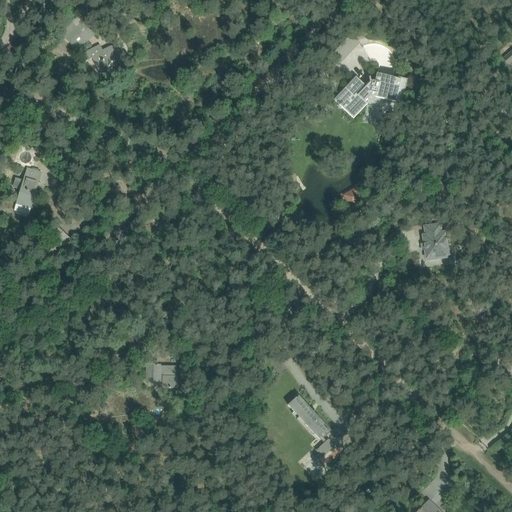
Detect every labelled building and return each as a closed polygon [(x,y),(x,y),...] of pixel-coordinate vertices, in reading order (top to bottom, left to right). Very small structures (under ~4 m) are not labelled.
[(78,50),(94,34),(83,24),(78,29),(74,25),(63,36),(78,50)] [(351,35),(346,40),(355,49),(360,43),(351,35)] [(127,60),(119,44),(103,52),(100,46),(82,56),(85,62),(93,58),(101,74),(101,73),(126,59),(127,60)] [(511,50),(502,59),(508,66),(511,62),(511,50)] [(401,105),(408,79),(398,77),(397,82),(377,77),(378,75),(377,74),(375,82),(371,81),(370,78),(369,78),(370,83),(366,87),(356,77),(356,78),(359,82),(355,86),(353,85),(343,96),(348,101),(344,105),(345,106),(346,104),(355,112),(359,108),(359,109),(373,94),(377,95),(377,92),(389,95),(387,102),(401,105)] [(16,179),(13,189),(20,191),(15,211),(29,216),(41,173),(27,169),(23,181),(16,179)] [(355,190),(345,196),(351,206),(361,200),(355,190)] [(441,225),(426,227),(427,235),(424,236),(427,258),(430,258),(430,260),(437,259),(437,257),(450,255),(449,253),(452,252),(451,245),(448,245),(447,233),(442,233),(441,225)] [(147,382),(164,382),(164,383),(165,384),(165,385),(166,386),(167,387),(168,387),(169,387),(170,388),(171,387),(172,387),(173,387),(174,386),(175,385),(176,384),(176,383),(176,382),(177,366),(148,366),(147,382)] [(299,397),(288,407),(318,439),(320,438),(325,444),(327,442),(324,439),(331,432),(328,430),(299,397)] [(334,448),(328,441),(327,442),(325,444),(316,451),(322,458),(334,448)] [(341,460),(332,468),(339,475),(347,467),(341,460)] [(440,511),(429,501),(418,511),(440,511)]
